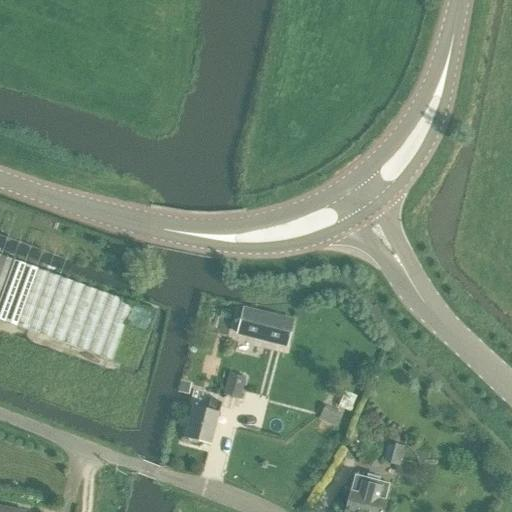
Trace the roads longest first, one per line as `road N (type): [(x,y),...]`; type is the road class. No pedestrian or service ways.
road 1 (tertiary): [(85,209),(146,233),(241,249),(314,238),(365,213)]
road 2 (unclassified): [(266,511),(0,416)]
road 3 (tertiary): [(347,186),(287,216),(243,226),(175,225),(85,209)]
road 4 (tertiary): [(365,213),(398,185),(433,130),(445,103),(457,11)]
road 5 (tertiary): [(365,213),(431,312),(511,388)]
road 6 (tertiary): [(457,11),(408,122),(347,186)]
